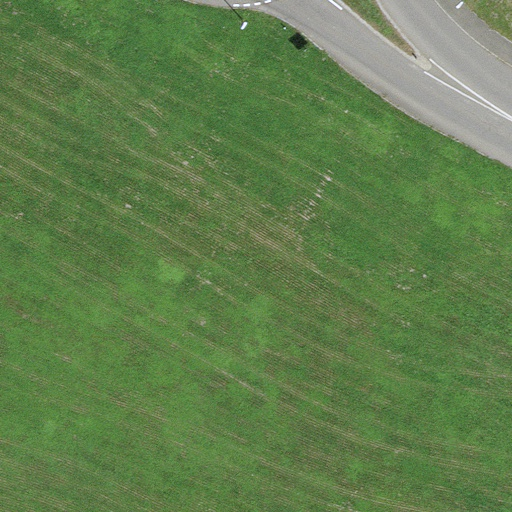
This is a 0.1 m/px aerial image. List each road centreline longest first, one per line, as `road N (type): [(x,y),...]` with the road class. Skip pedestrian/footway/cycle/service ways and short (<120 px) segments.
road 1 (primary): [(291,0),(400,79),(511,119)]
road 2 (primary): [(511,117),(407,0)]
